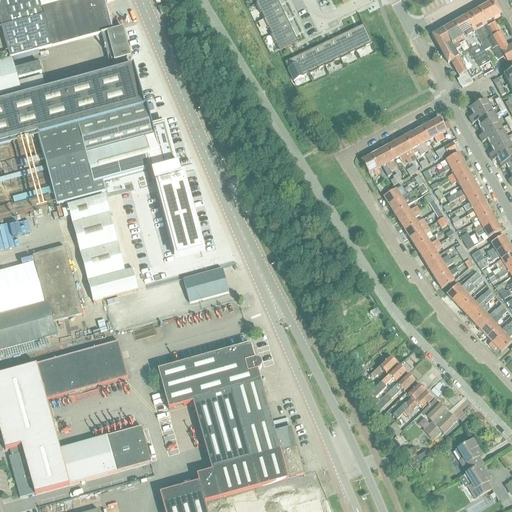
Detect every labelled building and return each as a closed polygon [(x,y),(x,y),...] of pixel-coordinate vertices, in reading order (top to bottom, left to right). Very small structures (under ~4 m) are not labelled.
[(38,0),(0,0),(0,26),(6,51),(0,52),(0,60),(51,47),(38,0)] [(106,9),(103,0),(38,0),(41,9),(52,47),(100,34),(112,31),(110,24),(111,24),(107,9),(106,9)] [(282,11),(277,0),(266,0),(256,5),(260,14),(261,14),(264,20),(263,20),(263,21),(282,11)] [(493,2),(477,11),(488,30),(489,30),(493,38),(504,58),(508,64),(511,62),(511,44),(508,47),(492,20),(501,15),(497,9),(493,2)] [(290,27),(282,11),(263,21),(267,30),(268,29),(271,35),(270,36),(290,27)] [(477,11),(464,18),(484,52),(491,48),(492,51),(492,50),(498,61),(504,58),(493,38),(489,30),(488,30),(477,11)] [(464,18),(453,24),(482,74),(485,79),(496,73),(484,52),(464,18)] [(471,80),(482,74),(453,24),(443,30),(471,80)] [(363,26),(347,33),(356,53),(365,48),(365,47),(372,44),(363,26)] [(298,43),(290,27),(270,36),(275,45),(276,45),(279,52),(298,43)] [(112,31),(100,34),(104,48),(103,48),(104,51),(105,50),(109,64),(109,63),(108,57),(109,56),(111,63),(130,57),(122,28),(112,31)] [(471,80),(443,30),(432,36),(436,43),(448,64),(451,62),(460,79),(457,80),(462,89),(473,83),(471,80)] [(356,53),(347,33),(332,41),(341,60),(350,56),(349,55),(355,52),(356,53)] [(341,60),(332,41),(316,48),(325,68),(334,63),(334,62),(340,59),(340,60),(341,60)] [(325,68),(316,48),(300,55),(310,75),(319,71),(318,70),(324,67),(325,68)] [(310,75),(300,55),(284,63),(294,83),(303,78),(303,77),(309,74),(309,75),(310,75)] [(0,145),(28,138),(37,135),(146,107),(135,67),(128,69),(128,68),(46,91),(42,76),(18,83),(12,60),(0,63),(0,145)] [(39,64),(15,70),(18,80),(42,74),(39,64)] [(494,101),(498,108),(503,105),(499,99),(494,101)] [(469,119),(471,123),(492,111),(487,102),(470,111),(473,117),(469,119)] [(150,170),(161,166),(152,129),(146,107),(37,135),(56,205),(104,192),(102,182),(150,170)] [(477,123),(480,129),(497,120),(492,111),(471,123),(472,126),(477,123)] [(439,120),(430,125),(437,138),(440,142),(440,143),(445,140),(441,135),(446,132),(439,120)] [(479,138),(481,141),(502,130),(497,120),(480,129),(484,135),(479,138)] [(161,166),(150,170),(154,185),(157,184),(176,257),(201,251),(182,176),(177,178),(164,125),(152,129),(161,166)] [(430,125),(422,129),(429,142),(434,139),(437,144),(440,142),(437,138),(430,125)] [(422,129),(413,134),(424,154),(428,152),(424,144),(429,142),(422,129)] [(487,142),(490,148),(507,139),(502,130),(481,141),(483,144),(487,142)] [(413,134),(404,139),(414,155),(419,152),(421,157),(425,154),(424,154),(413,134)] [(404,139),(396,143),(406,161),(408,165),(412,163),(410,159),(415,156),(414,155),(404,139)] [(489,156),(491,159),(511,148),(507,139),(490,148),(494,154),(489,156)] [(396,143),(387,148),(394,160),(399,158),(402,163),(406,161),(396,143)] [(452,143),(443,149),(447,156),(448,156),(457,151),(452,143)] [(387,148),(379,152),(390,172),(394,170),(390,163),(394,160),(387,148)] [(497,160),(500,166),(511,159),(511,148),(491,159),(493,162),(497,160)] [(447,156),(443,149),(435,153),(439,160),(447,156)] [(370,157),(377,170),(382,167),(388,178),(392,176),(390,172),(379,152),(370,157)] [(430,154),(425,156),(430,165),(434,163),(430,154)] [(448,167),(443,170),(445,174),(451,171),(464,164),(459,155),(446,162),(448,167)] [(380,175),(377,170),(370,157),(361,161),(368,175),(373,172),(376,177),(380,175)] [(506,167),(509,173),(511,171),(511,159),(500,166),(502,169),(506,167)] [(419,164),(422,170),(429,166),(426,161),(419,164)] [(448,179),(450,183),(468,173),(464,164),(451,171),(453,176),(448,179)] [(428,171),(423,174),(427,182),(433,179),(428,171)] [(457,183),(460,188),(473,181),(468,173),(450,183),(452,186),(457,183)] [(392,178),(393,180),(397,185),(402,182),(398,175),(392,178)] [(417,189),(418,190),(424,186),(418,177),(414,179),(419,187),(417,189)] [(450,205),(459,200),(478,190),(473,181),(460,188),(462,192),(447,200),(450,205)] [(376,188),(381,195),(388,191),(383,184),(376,188)] [(408,193),(414,191),(412,185),(406,187),(408,193)] [(424,186),(418,190),(421,196),(428,192),(424,186)] [(383,198),(389,208),(406,196),(404,192),(399,195),(396,190),(383,198)] [(464,207),(464,208),(483,198),(478,190),(459,200),(461,204),(467,201),(469,205),(464,207)] [(442,197),(439,191),(434,193),(437,200),(442,197)] [(389,208),(394,216),(407,208),(414,203),(408,195),(406,196),(389,208)] [(428,205),(429,206),(434,203),(429,195),(423,199),(428,206),(428,205)] [(124,272),(104,196),(67,206),(93,302),(138,290),(131,270),(124,272)] [(464,208),(469,217),(487,207),(483,198),(464,208)] [(434,203),(429,206),(432,212),(438,209),(434,203)] [(469,217),(473,226),(492,216),(487,207),(469,217)] [(394,216),(400,224),(419,212),(417,208),(409,212),(407,208),(394,216)] [(400,224),(404,232),(417,224),(422,221),(419,216),(421,215),(419,212),(400,224)] [(477,234),(477,235),(497,224),(492,216),(473,226),(476,230),(474,231),(476,235),(477,234)] [(453,225),(453,226),(460,222),(457,217),(451,221),(453,224),(453,225)] [(444,220),(437,224),(441,230),(448,225),(444,220)] [(404,232),(410,241),(427,229),(422,221),(417,224),(404,232)] [(497,224),(477,235),(479,239),(482,237),(484,242),(501,233),(497,224)] [(17,227),(0,227),(0,238),(17,238),(17,227)] [(410,241),(415,249),(428,241),(427,241),(432,238),(429,233),(430,233),(428,229),(427,229),(410,241)] [(445,235),(448,240),(454,237),(451,232),(445,235)] [(460,238),(463,243),(470,239),(467,234),(460,238)] [(487,254),(489,258),(509,246),(504,237),(491,245),(493,249),(487,254)] [(470,239),(463,243),(468,251),(475,247),(470,239)] [(415,249),(420,257),(440,245),(437,241),(430,245),(428,241),(415,249)] [(456,241),(443,249),(445,252),(458,244),(456,241)] [(420,257),(426,266),(438,258),(435,253),(442,249),(440,245),(420,257)] [(498,257),(501,262),(511,255),(511,250),(509,246),(489,258),(491,261),(498,257)] [(53,322),(83,314),(65,247),(33,256),(46,304),(0,316),(0,351),(56,336),(53,322)] [(471,257),(477,266),(485,261),(479,252),(471,257)] [(463,253),(459,256),(463,262),(467,259),(463,253)] [(499,270),(501,273),(511,266),(511,255),(501,262),(497,265),(500,269),(499,270)] [(426,266),(431,273),(451,261),(448,257),(441,262),(438,258),(426,266)] [(431,273),(436,282),(449,274),(446,269),(453,265),(451,261),(431,273)] [(464,264),(468,270),(473,268),(468,261),(464,264)] [(485,261),(477,266),(481,271),(489,266),(485,261)] [(509,274),(511,279),(511,278),(511,266),(501,273),(497,276),(499,280),(509,274)] [(449,274),(436,282),(441,290),(454,282),(451,278),(458,273),(457,271),(458,270),(457,268),(449,274)] [(183,281),(189,304),(229,294),(222,270),(183,281)] [(485,271),(482,273),(485,278),(486,277),(489,281),(495,278),(492,273),(488,275),(485,271)] [(447,297),(454,304),(472,287),(474,285),(480,279),(481,278),(477,274),(461,289),(458,286),(447,297)] [(480,279),(474,285),(477,288),(483,282),(480,279)] [(454,304),(461,311),(472,301),(468,297),(475,290),(472,287),(454,304)] [(461,311),(467,318),(492,295),(489,292),(475,305),(472,301),(461,311)] [(509,292),(501,297),(503,301),(511,296),(509,292)] [(467,318),(474,325),(485,315),(487,314),(490,311),(486,307),(495,298),(492,295),(467,318)] [(481,332),(504,311),(505,310),(502,306),(490,317),(487,314),(485,315),(474,325),(481,332)] [(504,311),(481,332),(488,340),(499,329),(495,326),(496,324),(498,325),(503,320),(502,318),(505,321),(510,317),(504,311)] [(489,346),(492,349),(509,332),(511,331),(508,327),(503,331),(503,332),(502,333),(499,329),(488,340),(491,344),(489,346)] [(511,331),(509,332),(492,349),(494,352),(497,349),(501,354),(511,344),(509,340),(511,338),(511,337),(511,329),(511,330),(511,331)] [(36,366),(0,375),(0,433),(5,451),(9,450),(11,457),(8,458),(20,499),(34,495),(151,463),(141,428),(60,451),(46,401),(127,378),(118,343),(36,366)] [(158,372),(161,384),(168,410),(193,404),(212,472),(196,477),(199,484),(159,495),(163,511),(207,511),(205,504),(304,476),(301,465),(304,464),(303,461),(300,461),(291,428),(274,433),(257,372),(260,371),(261,369),(261,366),(261,363),(259,362),(257,361),(254,361),(250,346),(158,372)] [(386,376),(397,365),(390,357),(370,377),(372,379),(374,378),(375,380),(381,374),(380,373),(382,371),(386,376)] [(399,366),(388,377),(391,381),(395,385),(396,384),(406,374),(399,366)] [(399,384),(387,397),(392,401),(399,394),(397,393),(400,390),(404,394),(413,384),(415,383),(407,375),(399,384)] [(381,385),(371,395),(376,400),(387,390),(385,388),(381,385)] [(404,405),(392,417),(396,422),(403,415),(425,394),(417,386),(407,396),(411,401),(405,406),(404,405)] [(425,394),(403,415),(406,418),(418,407),(422,411),(432,401),(425,394)] [(422,415),(430,424),(423,432),(433,442),(441,434),(443,437),(456,424),(435,403),(422,415)] [(386,414),(382,418),(384,422),(388,426),(393,421),(386,414)] [(394,424),(389,429),(396,437),(402,432),(394,424)] [(460,463),(468,475),(482,467),(477,459),(482,456),(473,441),(458,450),(464,460),(460,463)] [(403,455),(413,471),(421,464),(413,449),(403,455)] [(421,461),(428,457),(426,453),(418,457),(421,461)] [(482,467),(468,475),(466,476),(472,485),(468,487),(475,500),(490,491),(486,484),(491,481),(482,467)] [(278,511),(322,511),(320,507),(320,508),(318,501),(278,511)]
